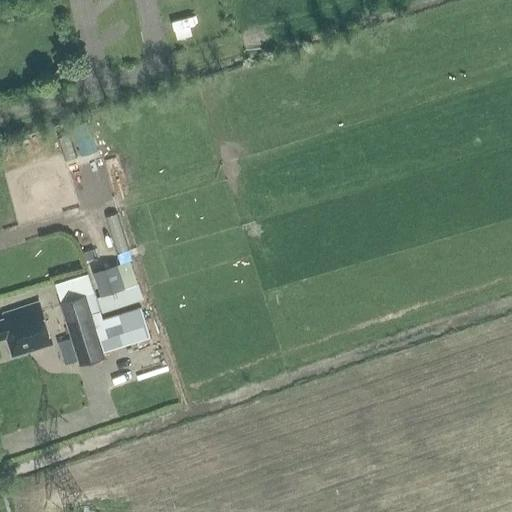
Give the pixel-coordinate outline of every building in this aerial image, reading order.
[(61,64),(53,76),(63,84),(72,72),(61,64)] [(129,249),(119,212),(107,215),(118,252),(129,249)] [(129,260),(93,273),(101,296),(96,298),(102,314),(144,299),(129,260)] [(54,284),(79,365),(105,357),(92,315),(100,312),(88,274),(54,284)] [(0,340),(6,338),(12,356),(52,343),(40,305),(37,301),(3,312),(5,318),(0,320),(0,340)]
